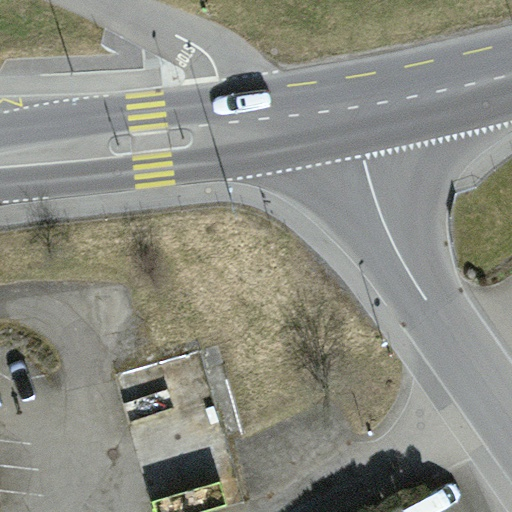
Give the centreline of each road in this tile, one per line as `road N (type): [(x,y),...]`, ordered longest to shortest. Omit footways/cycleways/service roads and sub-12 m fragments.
road 1 (unclassified): [(342,116),(374,217),(511,423)]
road 2 (tertiary): [(0,157),(262,129)]
road 3 (unclassified): [(93,0),(228,70),(262,129)]
road 4 (tertiary): [(342,116),(511,80)]
